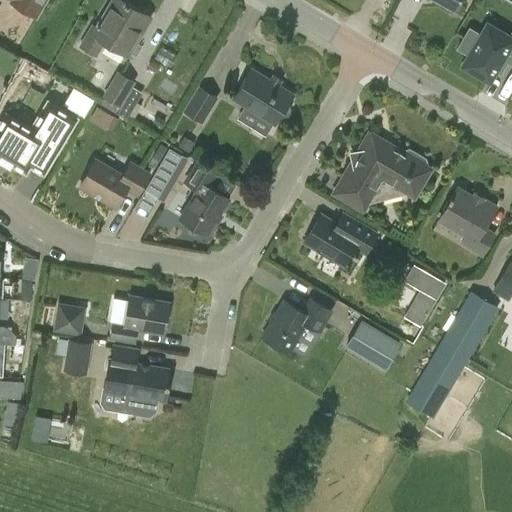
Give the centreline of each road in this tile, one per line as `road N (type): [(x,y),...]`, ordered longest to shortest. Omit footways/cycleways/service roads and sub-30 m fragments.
road 1 (residential): [(233,270),(367,52)]
road 2 (residential): [(0,198),(34,228),(90,253),(233,270)]
road 3 (tertiary): [(511,134),(367,52)]
